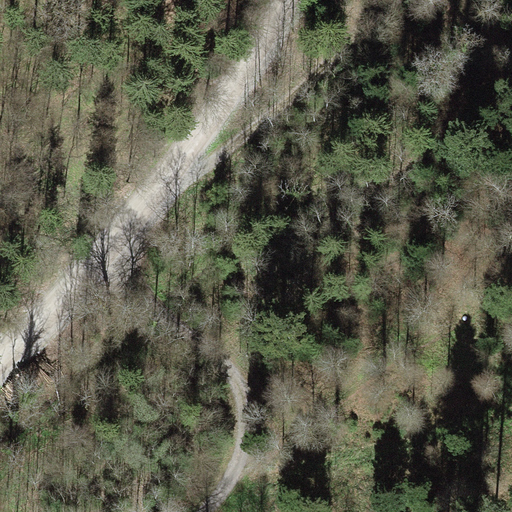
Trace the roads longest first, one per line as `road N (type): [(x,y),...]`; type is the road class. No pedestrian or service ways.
road 1 (unclassified): [(0,360),(106,261),(157,199),(290,0)]
road 2 (track): [(203,511),(244,457),(233,383),(106,261)]
road 3 (track): [(157,199),(391,0)]
